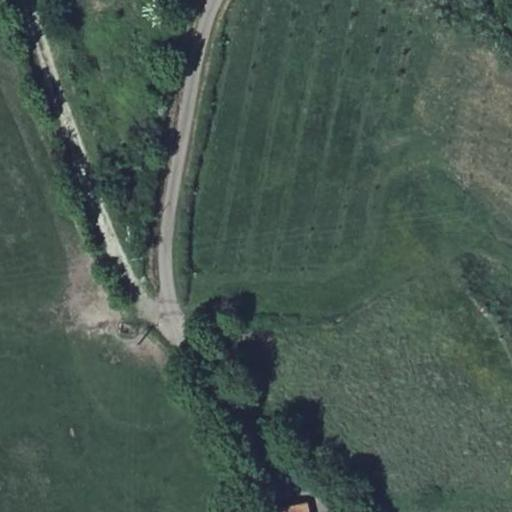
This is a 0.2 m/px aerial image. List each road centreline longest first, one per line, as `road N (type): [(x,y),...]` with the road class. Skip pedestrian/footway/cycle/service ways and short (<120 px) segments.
road 1 (unclassified): [(216,0),(194,48),(168,221),(172,294),(263,474),(269,511)]
road 2 (track): [(187,336),(152,311),(118,259),(19,0)]
